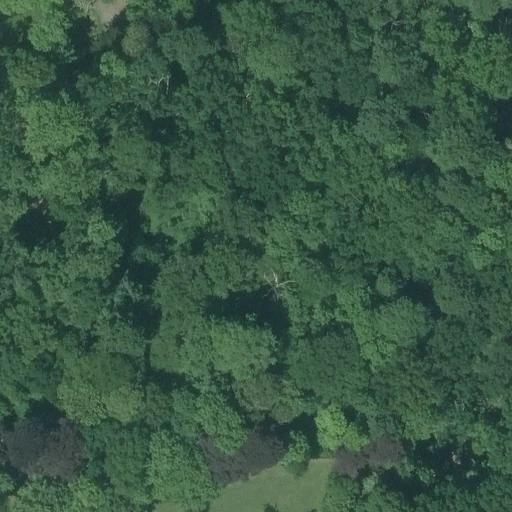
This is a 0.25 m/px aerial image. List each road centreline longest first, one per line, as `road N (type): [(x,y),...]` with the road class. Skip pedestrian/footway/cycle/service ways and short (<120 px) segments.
road 1 (track): [(45,205),(134,0)]
road 2 (track): [(326,371),(337,387),(417,407),(453,457),(448,511)]
